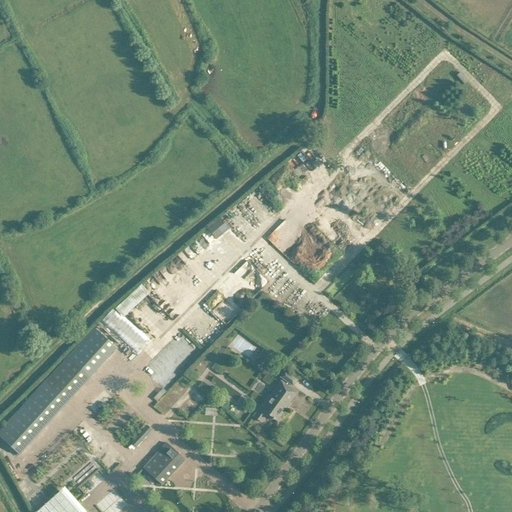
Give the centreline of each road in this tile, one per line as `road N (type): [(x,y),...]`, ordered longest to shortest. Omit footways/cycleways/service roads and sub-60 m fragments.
road 1 (track): [(326,0),(320,112),(0,405)]
road 2 (tertiary): [(258,511),(379,343),(417,305),(511,237)]
